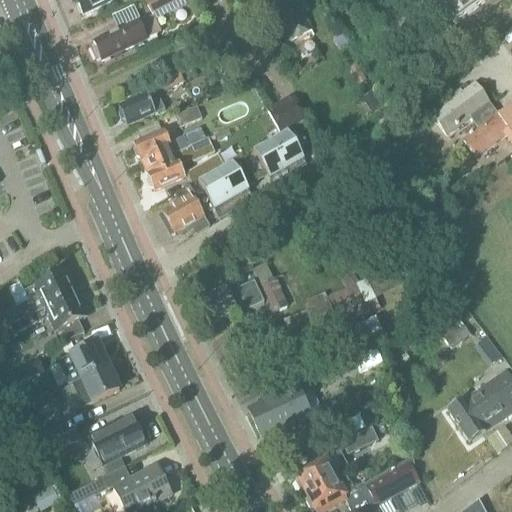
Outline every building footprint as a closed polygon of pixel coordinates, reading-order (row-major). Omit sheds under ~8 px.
[(75,0),(83,15),(112,1),(111,0),(75,0)] [(149,0),(144,3),(151,17),(154,16),(182,1),(183,0),(149,0)] [(268,0),(290,42),(310,31),(301,13),(307,10),(301,0),(268,0)] [(460,0),(437,0),(456,25),(471,14),(460,0)] [(481,0),(460,0),(471,14),(484,4),(481,0)] [(94,48),(89,51),(95,63),(100,61),(101,64),(145,43),(157,37),(151,24),(156,21),(154,17),(137,25),(93,45),(94,48)] [(161,94),(165,92),(166,94),(184,85),(188,83),(181,69),(177,71),(159,80),(154,82),(161,94)] [(475,87),(432,119),(446,137),(470,120),(478,131),(464,141),(475,156),(504,134),(511,144),(511,105),(497,116),(475,87)] [(164,113),(162,108),(156,95),(145,99),(144,97),(130,103),(131,104),(119,109),(126,127),(139,122),(139,123),(153,116),(154,118),(164,113)] [(371,115),(383,106),(375,96),(363,104),(371,115)] [(278,136),(296,126),(305,121),(293,99),(266,113),(278,136)] [(174,119),(179,131),(206,120),(201,108),(174,119)] [(307,167),(287,132),(270,142),(290,178),(307,167)] [(163,134),(134,148),(144,170),(188,150),(183,139),(168,146),(163,134)] [(188,150),(144,170),(155,194),(184,181),(178,167),(191,161),(193,164),(214,154),(208,141),(188,150)] [(273,189),(290,178),(270,142),(252,152),(273,189)] [(190,186),(222,168),(216,157),(184,175),(190,186)] [(253,201),(232,163),(214,173),(236,212),(253,201)] [(479,178),(481,180),(486,176),(485,175),(482,171),(477,175),(479,178)] [(219,223),(236,212),(214,173),(196,183),(219,223)] [(208,227),(186,189),(173,196),(178,205),(161,215),(162,215),(159,217),(165,228),(168,226),(171,231),(169,232),(172,238),(174,237),(175,237),(191,228),(195,235),(208,227)] [(328,303),(306,313),(284,323),(292,342),(362,311),(366,319),(381,312),(376,301),(405,287),(395,266),(370,277),(368,271),(342,283),(346,291),(327,300),(328,303)] [(45,311),(74,297),(69,288),(72,287),(67,277),(64,278),(63,276),(23,295),(27,304),(0,317),(0,322),(4,330),(9,328),(45,311)] [(252,325),(263,321),(286,311),(273,282),(259,288),(268,308),(248,317),(252,325)] [(254,284),(238,291),(237,288),(226,293),(225,292),(198,305),(209,328),(236,316),(236,315),(247,310),(248,313),(264,306),(254,284)] [(79,308),(74,297),(45,311),(9,328),(13,337),(49,320),(56,334),(54,335),(60,348),(84,336),(78,324),(84,321),(83,319),(86,317),(81,307),(79,308)] [(452,352),(471,338),(457,320),(439,335),(452,352)] [(346,355),(338,335),(336,336),(317,344),(325,363),(346,355)] [(80,382),(108,370),(97,347),(70,359),(80,382)] [(322,368),(315,353),(301,359),(299,355),(270,367),(278,388),(322,368)] [(7,393),(43,375),(37,362),(0,379),(7,393)] [(108,370),(80,382),(71,386),(82,411),(92,407),(91,406),(118,393),(108,370)] [(511,380),(506,372),(447,412),(470,444),(511,414),(511,380)] [(320,411),(313,395),(304,377),(272,391),(275,400),(247,413),(260,440),(300,421),(310,416),(316,413),(320,411)] [(29,408),(17,413),(23,425),(28,438),(32,436),(37,448),(63,436),(57,422),(39,431),(34,420),(29,408)] [(131,419),(106,432),(105,430),(88,439),(103,469),(146,448),(131,419)] [(511,444),(503,431),(488,441),(497,455),(511,445),(511,444)] [(361,436),(341,445),(348,458),(367,449),(361,436)] [(43,465),(71,452),(64,438),(37,450),(43,465)] [(303,497),(306,495),(335,479),(331,473),(341,468),(334,455),(295,476),(293,478),(295,483),(294,484),(300,495),(302,494),(303,497)] [(369,497),(348,509),(350,511),(372,511),(377,510),(377,511),(420,487),(414,464),(366,490),(369,497)] [(122,511),(155,511),(153,509),(172,500),(156,467),(112,489),(122,511)] [(325,511),(344,502),(348,509),(369,497),(366,490),(365,488),(355,494),(348,481),(339,486),(335,479),(306,495),(303,497),(306,503),(305,503),(309,511),(325,511)] [(73,510),(86,503),(109,492),(103,480),(67,498),(73,510)] [(41,511),(58,504),(51,490),(42,495),(33,499),(34,500),(39,511),(41,511)] [(483,511),(479,503),(466,511),(483,511)]
